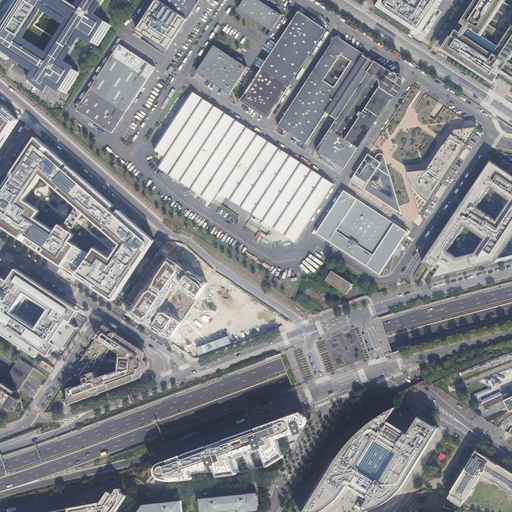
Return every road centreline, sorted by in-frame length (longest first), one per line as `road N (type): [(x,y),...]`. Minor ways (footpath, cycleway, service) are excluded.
road 1 (motorway): [(0,485),(390,342),(511,309)]
road 2 (motorway): [(511,291),(385,327),(0,465)]
road 3 (residential): [(36,116),(171,236),(305,332)]
road 4 (motorway): [(0,491),(126,462),(307,396)]
road 5 (unclassified): [(337,0),(511,114)]
road 6 (tertiary): [(511,272),(362,313)]
road 7 (residential): [(279,491),(260,483),(146,493)]
road 8 (residential): [(146,493),(123,482),(24,511)]
road 9 (residential): [(279,491),(346,383)]
road 10 (residential): [(32,416),(103,311)]
road 11 (tertiary): [(380,368),(383,378),(482,437)]
road 12 (residential): [(0,243),(103,311)]
road 13 (tertiary): [(305,332),(190,372)]
